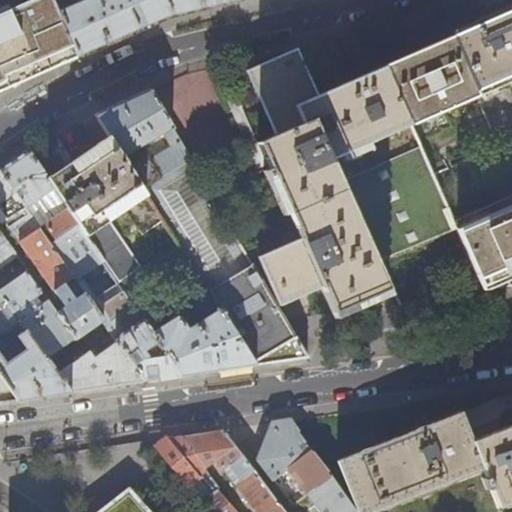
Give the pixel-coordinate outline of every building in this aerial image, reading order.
[(0,90),(1,90),(8,87),(29,77),(77,57),(57,11),(52,0),(30,0),(0,13),(0,90)] [(81,0),(57,11),(77,57),(114,40),(149,25),(167,17),(209,7),(237,0),(81,0)] [(450,37),(452,40),(477,97),(508,167),(511,165),(511,9),(511,10),(450,37)] [(435,47),(385,67),(410,125),(477,97),(452,40),(435,47)] [(331,159),(410,125),(385,67),(376,71),(319,94),(298,47),(292,50),(247,69),(275,134),(258,142),(268,167),(262,170),(266,178),(273,177),(299,239),(258,256),(278,307),(303,297),(322,289),(332,313),(372,296),(379,292),(387,289),(376,263),(456,231),(456,229),(419,146),(340,180),(331,159)] [(141,187),(190,160),(149,90),(123,102),(95,115),(108,136),(141,187)] [(67,163),(46,177),(87,236),(118,282),(178,244),(146,195),(141,187),(108,136),(104,139),(67,163)] [(3,167),(0,169),(0,172),(13,192),(72,277),(83,292),(102,320),(116,341),(144,381),(162,378),(181,375),(151,331),(118,282),(87,236),(46,177),(28,150),(3,167)] [(190,160),(141,187),(146,195),(178,244),(205,287),(209,293),(219,309),(249,290),(249,293),(259,311),(261,312),(232,330),(254,364),(264,363),(306,357),(284,319),(190,160)] [(0,200),(13,192),(0,172),(0,200)] [(13,192),(0,200),(0,218),(2,218),(63,306),(56,311),(26,270),(0,287),(0,294),(4,301),(19,321),(45,357),(72,338),(74,340),(102,320),(83,292),(75,298),(64,283),(72,277),(13,192)] [(511,205),(456,229),(456,231),(482,290),(494,289),(511,286),(511,205)] [(0,231),(0,266),(16,255),(0,231)] [(203,297),(209,293),(205,287),(199,291),(203,297)] [(0,334),(10,327),(19,321),(4,301),(0,304),(0,334)] [(232,330),(219,309),(206,316),(200,306),(188,314),(194,324),(186,329),(179,318),(175,316),(151,331),(181,375),(210,371),(254,364),(232,330)] [(19,321),(10,327),(25,350),(5,364),(0,356),(0,375),(18,400),(42,396),(70,392),(56,373),(45,357),(19,321)] [(89,351),(56,373),(70,392),(109,386),(144,381),(116,341),(98,354),(94,348),(89,351)] [(338,460),(358,511),(371,511),(482,469),(484,476),(480,477),(484,488),(489,487),(497,508),(511,502),(511,424),(472,440),(466,424),(461,412),(338,460)] [(307,494),(330,476),(323,466),(291,420),(281,421),(273,422),(268,434),(262,448),(258,460),(265,469),(273,480),(287,469),(291,474),(298,468),(307,479),(300,485),(307,494)] [(170,465),(211,511),(237,511),(219,490),(220,489),(216,484),(205,469),(210,465),(214,461),(219,467),(221,466),(231,478),(243,493),(245,497),(246,496),(251,502),(258,511),(286,511),(244,458),(245,457),(223,430),(189,435),(167,438),(153,446),(170,465)] [(307,479),(298,468),(291,474),(300,485),(307,479)] [(355,511),(330,476),(307,494),(321,511),(355,511)] [(148,511),(130,492),(99,511),(148,511)] [(511,511),(511,502),(497,508),(498,511),(511,511)]
